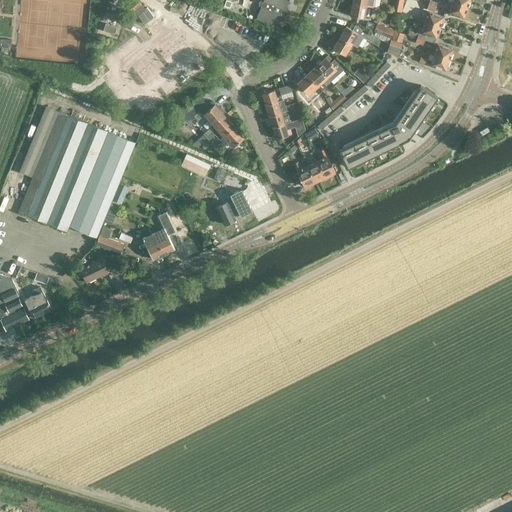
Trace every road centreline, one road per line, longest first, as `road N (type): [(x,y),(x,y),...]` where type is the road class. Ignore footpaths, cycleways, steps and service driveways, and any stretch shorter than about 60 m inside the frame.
road 1 (secondary): [(0,361),(253,239)]
road 2 (secondary): [(301,222),(418,164),(479,91)]
road 3 (residential): [(275,173),(238,91),(302,53),(327,0)]
road 4 (secondary): [(469,87),(417,155),(297,215)]
